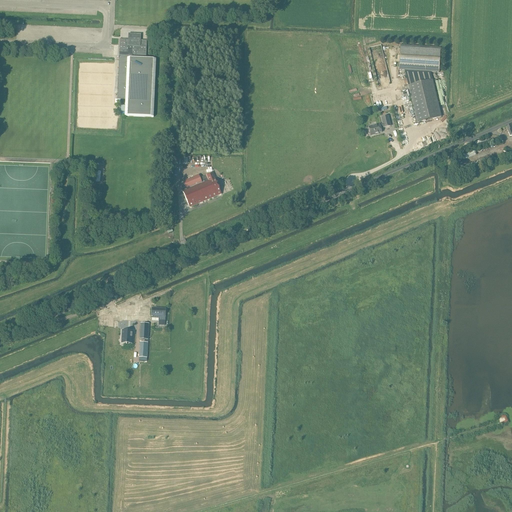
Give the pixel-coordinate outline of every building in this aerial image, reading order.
[(128,34),(128,40),(128,46),(140,46),(141,40),(141,34),(128,34)] [(120,39),(119,50),(119,52),(146,54),(147,40),(146,40),(141,40),(140,46),(128,46),(128,40),(120,39)] [(440,48),(400,45),(399,70),(439,73),(440,48)] [(125,100),(125,116),(154,117),(156,60),(153,60),(153,57),(146,57),(146,54),(119,52),(117,99),(125,100)] [(432,80),(408,86),(417,123),(441,117),(432,80)] [(383,124),(380,125),(379,125),(369,127),(371,136),(375,135),(375,134),(381,133),(380,128),(384,127),(384,128),(390,126),(388,117),(381,118),(383,124)] [(484,158),(465,165),(468,173),(487,166),(484,158)] [(187,190),(183,191),(189,208),(221,194),(212,173),(206,175),(202,177),(204,182),(202,183),(198,175),(183,181),(187,190)] [(166,309),(152,308),(151,318),(159,319),(159,320),(165,320),(166,309)] [(141,323),(140,339),(148,340),(149,324),(141,323)] [(132,331),(122,330),(121,344),(126,344),(126,342),(122,342),(122,330),(132,331)] [(122,330),(122,342),(126,342),(126,344),(127,344),(127,342),(132,342),(132,344),(133,331),(132,331),(122,330)] [(140,342),(139,358),(147,358),(148,343),(140,342)]
